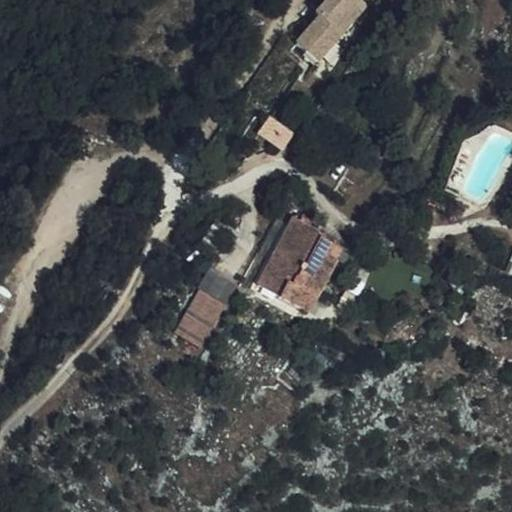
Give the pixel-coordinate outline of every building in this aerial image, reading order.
[(317,64),(338,39),(333,34),(346,17),(352,22),(365,6),(357,0),(328,0),(315,16),(318,20),(296,45),(317,64)] [(333,34),(338,39),(343,43),(356,26),(352,22),(346,17),(333,34)] [(258,136),(284,149),(293,130),(267,117),(258,136)] [(258,287),(296,307),(303,293),(314,299),(334,261),(326,256),(331,246),(319,240),(321,235),(293,220),(258,287)] [(332,245),(331,246),(326,256),(334,261),(336,262),(342,251),(332,245)] [(303,293),(296,307),(306,312),(314,299),(303,293)] [(207,336),(225,305),(209,297),(192,327),(207,336)]
